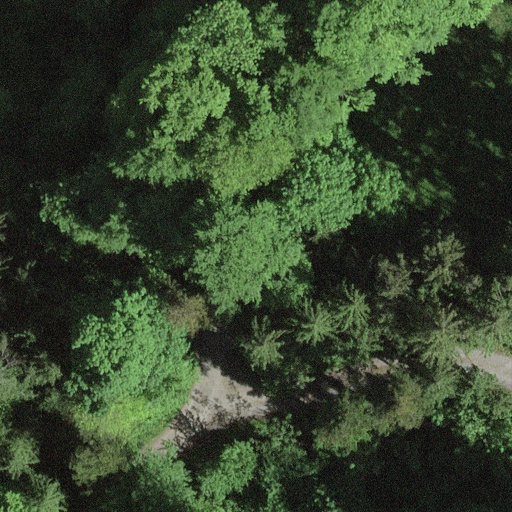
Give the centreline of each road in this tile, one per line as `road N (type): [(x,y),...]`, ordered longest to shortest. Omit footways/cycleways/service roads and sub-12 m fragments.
road 1 (track): [(96,511),(170,438),(202,279),(237,197),(293,77),(363,0)]
road 2 (track): [(511,375),(493,363),(446,360),(355,377),(170,438)]
